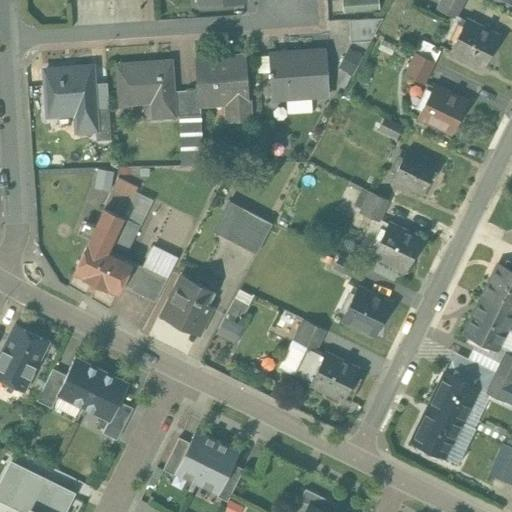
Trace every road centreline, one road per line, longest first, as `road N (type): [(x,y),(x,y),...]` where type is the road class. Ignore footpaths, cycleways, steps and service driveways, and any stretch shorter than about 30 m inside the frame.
road 1 (residential): [(366,461),(511,152)]
road 2 (residential): [(5,42),(268,25),(285,0)]
road 3 (residential): [(14,278),(5,42)]
road 4 (residential): [(187,368),(366,461)]
road 5 (residential): [(14,278),(187,368)]
road 6 (residential): [(187,368),(113,511)]
